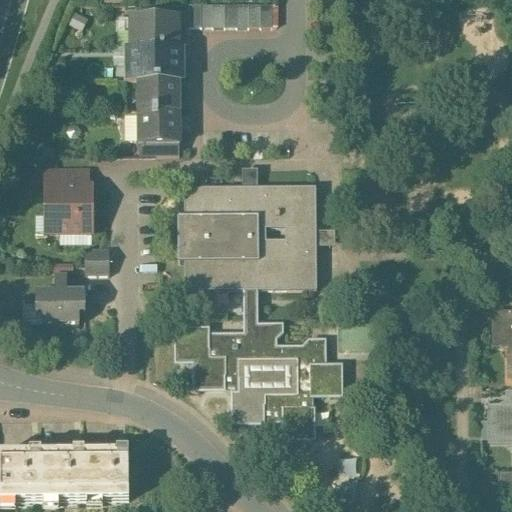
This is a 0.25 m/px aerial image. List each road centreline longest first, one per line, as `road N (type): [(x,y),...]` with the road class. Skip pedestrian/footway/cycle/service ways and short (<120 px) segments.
road 1 (residential): [(262,511),(162,419),(121,401),(0,382)]
road 2 (residential): [(293,48),(221,53),(208,76),(213,99),(234,114),(274,113),(293,86)]
